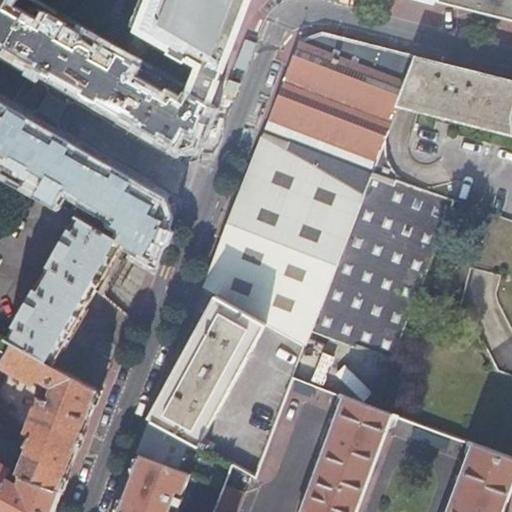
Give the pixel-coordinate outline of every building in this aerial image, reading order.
[(0,0),(0,41),(132,117),(185,148),(195,144),(210,105),(190,93),(184,103),(170,96),(168,99),(131,77),(139,63),(118,52),(112,62),(107,59),(113,48),(75,26),(69,36),(63,33),(69,23),(49,11),(41,25),(9,7),(13,0),(0,0)] [(141,28),(151,0),(143,0),(134,25),(141,28)] [(250,0),(151,0),(141,28),(140,29),(173,48),(171,53),(187,62),(190,58),(202,65),(190,93),(210,105),(250,0)] [(511,0),(440,0),(498,15),(511,18),(511,0)] [(263,135),(364,193),(397,109),(407,82),(417,57),(322,33),(299,42),(283,85),(271,115),(263,135)] [(511,81),(417,57),(407,82),(397,109),(364,193),(310,332),(394,363),(420,292),(455,200),(511,220),(511,81)] [(64,105),(50,97),(43,109),(57,118),(64,105)] [(163,206),(0,111),(0,170),(31,189),(37,179),(42,182),(37,192),(58,204),(66,190),(114,218),(113,220),(115,221),(114,224),(125,230),(120,240),(125,242),(151,258),(167,218),(163,206)] [(267,325),(305,347),(310,332),(364,193),(263,135),(259,146),(227,230),(204,288),(221,298),(267,325)] [(120,240),(77,215),(61,242),(5,339),(13,344),(54,366),(74,331),(97,291),(103,280),(110,269),(125,242),(120,240)] [(187,360),(153,420),(189,440),(211,451),(214,446),(203,440),(267,325),(221,298),(187,360)] [(100,391),(54,366),(13,344),(6,356),(1,366),(35,385),(40,396),(26,432),(31,435),(25,446),(30,448),(29,449),(28,449),(27,450),(26,451),(25,452),(24,453),(23,454),(23,455),(23,456),(23,457),(23,458),(23,459),(24,460),(24,461),(24,463),(19,478),(35,487),(39,478),(62,492),(77,451),(79,451),(83,442),(86,433),(84,432),(100,391)] [(367,361),(319,356),(315,386),(364,391),(367,361)] [(332,402),(336,404),(339,395),(293,378),(289,389),(331,405),(332,402)] [(298,399),(287,394),(256,476),(266,482),(298,399)] [(339,395),(336,404),(340,412),(302,511),(356,511),(387,429),(394,425),(398,417),(393,415),(376,409),(339,395)] [(398,417),(394,425),(414,433),(448,446),(466,453),(470,443),(398,417)] [(189,440),(153,420),(147,437),(140,456),(177,471),(189,440)] [(4,435),(24,447),(25,446),(31,435),(26,432),(7,421),(2,429),(4,435)] [(466,453),(469,460),(449,511),(501,511),(511,486),(511,459),(475,445),(470,443),(466,453)] [(177,471),(140,456),(129,484),(117,511),(176,511),(178,506),(172,504),(174,500),(180,502),(190,476),(177,471)] [(0,490),(10,473),(12,469),(0,462),(0,490)] [(225,511),(242,470),(232,464),(223,488),(213,511),(225,511)] [(19,478),(10,473),(0,490),(0,511),(53,511),(62,492),(39,478),(35,487),(19,478)]
